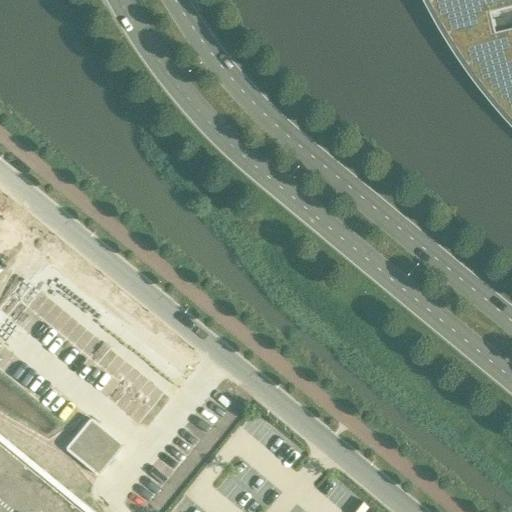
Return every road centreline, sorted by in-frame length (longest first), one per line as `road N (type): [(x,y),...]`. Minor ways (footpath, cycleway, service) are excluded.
road 1 (secondary): [(119,0),(173,83),(236,151),(511,380)]
road 2 (unclassified): [(0,175),(408,511)]
road 3 (secondary): [(511,323),(266,118),(172,0)]
